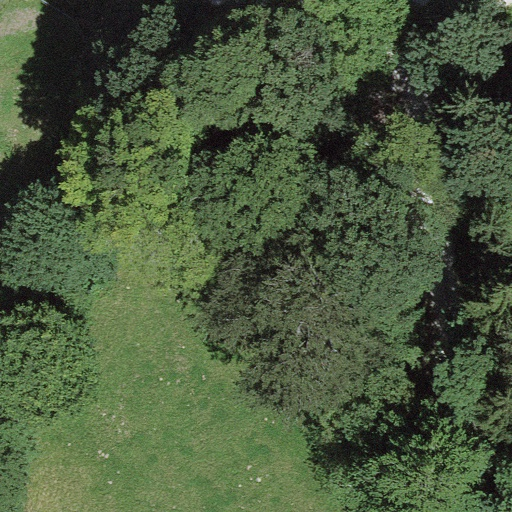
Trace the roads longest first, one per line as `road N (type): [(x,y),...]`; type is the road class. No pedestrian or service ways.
road 1 (track): [(0,447),(211,42),(356,0)]
road 2 (track): [(467,511),(400,0)]
